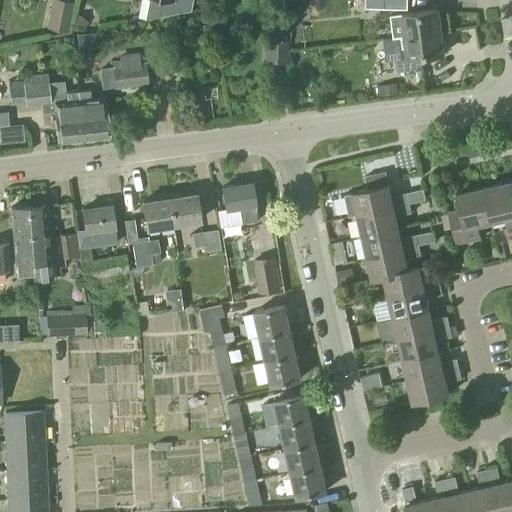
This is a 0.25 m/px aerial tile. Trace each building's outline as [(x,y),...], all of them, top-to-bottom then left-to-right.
[(160,0),(157,17),(190,11),(192,0),(160,0)] [(365,0),(365,8),(408,10),(408,0),(365,0)] [(50,28),(67,31),(73,4),(56,1),(50,28)] [(403,25),(405,36),(440,32),(437,9),(389,16),(391,27),(403,25)] [(72,26),(81,32),(87,22),(79,16),(72,26)] [(440,32),(405,36),(382,39),(385,62),(394,61),(395,72),(423,68),(422,57),(443,54),(440,32)] [(93,33),(77,35),(78,47),(94,46),(93,33)] [(267,62),(285,63),(285,41),(268,40),(267,62)] [(112,69),(100,70),(103,89),(115,87),(115,89),(148,84),(145,63),(112,67),(112,69)] [(23,82),(8,84),(9,87),(11,105),(25,103),(25,106),(41,105),(50,104),(50,103),(53,102),(54,112),(56,141),(82,139),(77,90),(66,91),(65,82),(48,84),(48,82),(47,75),(22,78),(23,82)] [(173,83),(157,87),(168,134),(184,130),(173,83)] [(378,96),(396,95),(395,83),(377,85),(378,96)] [(89,89),(77,90),(82,139),(107,137),(104,107),(103,107),(102,98),(90,99),(89,89)] [(0,144),(23,142),(21,124),(8,126),(0,126),(0,144)] [(511,180),(483,188),(490,222),(505,219),(508,232),(511,230),(511,180)] [(357,215),(408,203),(425,198),(423,188),(390,196),(388,184),(352,192),(352,194),(342,196),(347,217),(357,215)] [(241,223),(255,221),(256,215),(251,185),(221,190),(225,210),(238,207),(241,223)] [(490,222),(483,188),(455,194),(459,210),(447,212),(451,227),(455,243),(466,241),(466,240),(480,237),(477,225),(490,222)] [(168,199),(172,225),(199,222),(195,195),(168,199)] [(172,225),(168,199),(141,202),(145,229),(172,225)] [(411,213),(408,203),(357,215),(362,236),(397,227),(395,216),(411,213)] [(31,264),(32,275),(32,280),(44,279),(50,278),(44,205),(27,207),(31,264)] [(115,243),(110,206),(81,210),(83,229),(76,231),(76,234),(78,248),(115,243)] [(31,264),(27,207),(9,208),(14,265),(16,265),(17,277),(32,275),(31,264)] [(451,227),(447,212),(440,214),(444,229),(451,227)] [(367,257),(418,245),(432,241),(430,231),(400,238),(397,227),(362,236),(367,257)] [(192,234),(194,247),(203,246),(204,252),(220,250),(217,230),(192,234)] [(78,248),(76,234),(60,236),(63,259),(79,257),(78,248)] [(132,243),(136,267),(142,266),(150,264),(152,264),(150,254),(160,253),(158,239),(132,243)] [(420,255),(418,245),(367,257),(372,279),(383,276),(383,275),(407,269),(407,268),(404,258),(420,255)] [(87,285),(94,283),(95,287),(114,283),(112,275),(129,271),(125,255),(92,261),(90,250),(80,252),(87,285)] [(274,258),(254,261),(259,293),(279,290),(274,258)] [(388,296),(439,284),(437,274),(421,278),(419,266),(407,268),(407,269),(383,275),(383,276),(388,296)] [(353,278),(350,267),(335,270),(338,282),(353,278)] [(441,294),(439,284),(388,296),(393,317),(428,309),(426,298),(441,294)] [(137,316),(148,314),(146,302),(140,303),(139,298),(138,298),(134,299),(137,316)] [(167,311),(182,309),(181,303),(166,305),(167,311)] [(200,309),(205,332),(211,332),(213,346),(224,343),(218,317),(223,316),(221,304),(200,309)] [(253,311),(258,337),(287,330),(282,305),(253,311)] [(46,315),(47,336),(86,334),(85,314),(88,314),(88,306),(71,306),(72,314),(46,315)] [(398,338),(449,326),(446,316),(431,320),(428,309),(393,317),(398,338)] [(402,360),(438,351),(435,340),(451,336),(449,326),(398,338),(402,360)] [(258,337),(264,363),(293,357),(287,330),(258,337)] [(224,343),(213,346),(219,370),(230,367),(224,343)] [(402,360),(407,381),(458,368),(456,358),(441,362),(440,362),(438,351),(402,360)] [(293,357),(264,363),(269,384),(298,378),(293,357)] [(178,366),(181,382),(168,384),(170,403),(187,401),(184,382),(197,380),(195,364),(178,366)] [(235,392),(230,367),(219,370),(224,395),(235,392)] [(458,368),(407,381),(412,402),(448,394),(445,382),(461,378),(458,368)] [(106,392),(106,376),(81,377),(82,392),(106,392)] [(272,400),(278,424),(307,418),(302,394),(272,400)] [(245,432),(238,402),(226,405),(233,434),(245,432)] [(3,413),(5,443),(41,441),(40,412),(3,413)] [(278,424),(284,450),(313,444),(307,418),(278,424)] [(250,456),(245,432),(233,434),(239,458),(250,456)] [(43,470),(41,441),(5,443),(6,472),(43,470)] [(313,444),(284,450),(289,473),(318,467),(313,444)] [(244,482),(256,480),(250,456),(239,458),(244,482)] [(318,467),(289,473),(294,497),(324,490),(318,467)] [(511,511),(511,484),(511,480),(500,483),(496,467),(486,470),(496,511),(511,511)] [(43,470),(6,472),(8,501),(44,499),(43,470)] [(496,511),(486,470),(475,472),(478,487),(469,490),(474,511),(496,511)] [(474,511),(469,490),(458,492),(454,477),(444,479),(451,511),(474,511)] [(438,497),(426,499),(429,511),(451,511),(444,479),(435,482),(438,497)] [(244,482),(250,506),(261,503),(256,480),(244,482)] [(429,511),(426,499),(416,502),(416,500),(412,487),(402,489),(405,504),(406,511),(429,511)] [(45,511),(44,499),(8,501),(8,511),(45,511)] [(315,505),(317,511),(328,511),(327,502),(315,505)]
